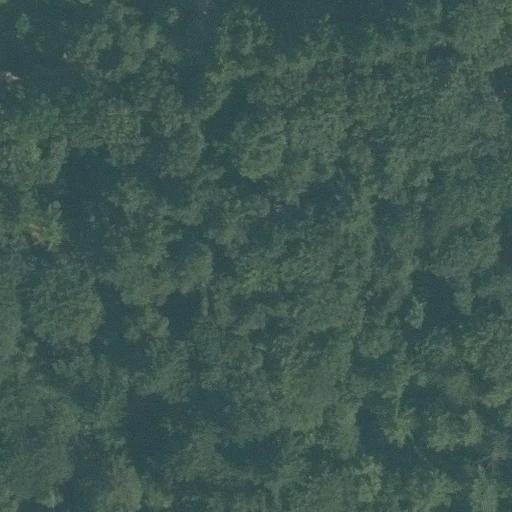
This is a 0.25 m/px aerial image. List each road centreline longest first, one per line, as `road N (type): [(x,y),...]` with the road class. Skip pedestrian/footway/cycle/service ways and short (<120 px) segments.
road 1 (track): [(0,288),(140,277),(283,278),(393,310),(511,376)]
road 2 (track): [(511,4),(0,76)]
